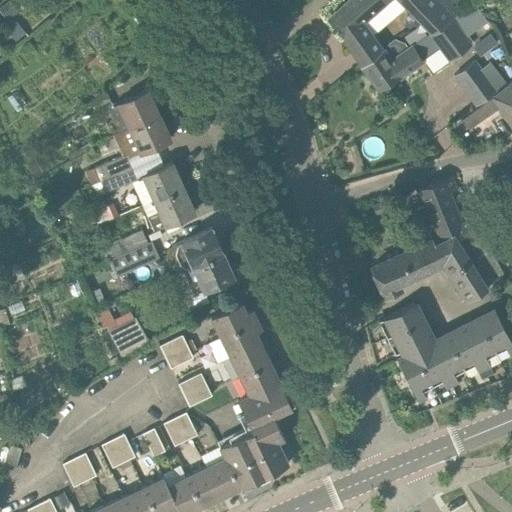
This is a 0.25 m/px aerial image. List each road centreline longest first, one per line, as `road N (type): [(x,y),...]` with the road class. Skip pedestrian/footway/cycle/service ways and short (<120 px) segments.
road 1 (residential): [(393,469),(371,424),(319,206)]
road 2 (residential): [(319,206),(276,76),(234,0)]
road 3 (unclassified): [(319,206),(511,152)]
road 4 (residential): [(393,469),(511,420)]
